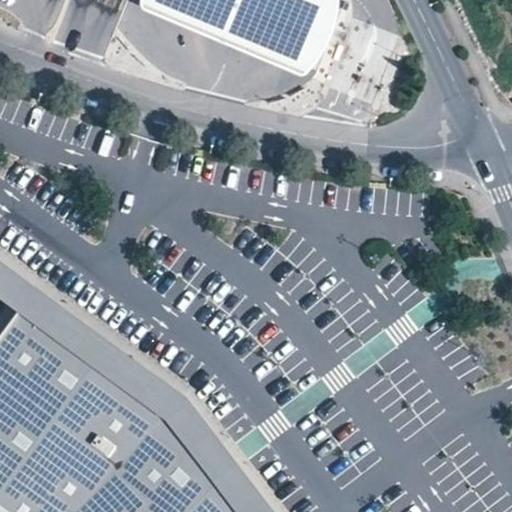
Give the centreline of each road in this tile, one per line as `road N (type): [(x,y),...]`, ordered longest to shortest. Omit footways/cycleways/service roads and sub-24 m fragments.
road 1 (residential): [(0,49),(252,130),(483,152)]
road 2 (residential): [(483,152),(409,0)]
